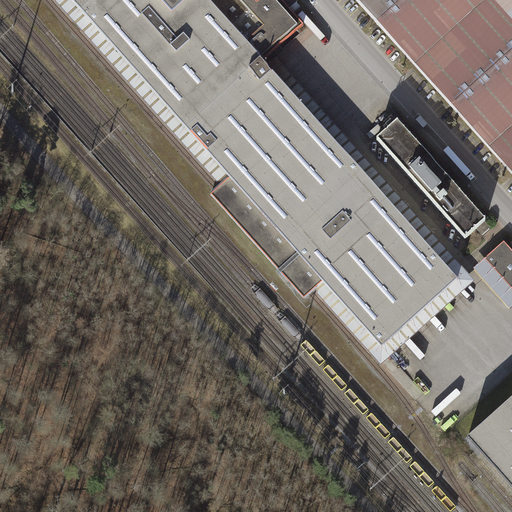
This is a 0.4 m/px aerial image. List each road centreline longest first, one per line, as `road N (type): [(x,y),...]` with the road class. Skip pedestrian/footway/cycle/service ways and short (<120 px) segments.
road 1 (residential): [(0,109),(372,511)]
road 2 (unclassified): [(321,0),(511,213)]
